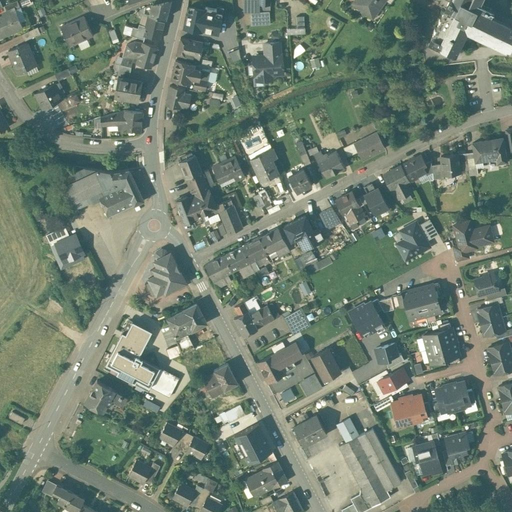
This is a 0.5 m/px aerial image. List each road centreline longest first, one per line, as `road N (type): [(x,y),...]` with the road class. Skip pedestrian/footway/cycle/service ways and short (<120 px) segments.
road 1 (residential): [(511,108),(458,125),(188,262)]
road 2 (tertiary): [(188,262),(320,511)]
road 3 (tertiary): [(148,236),(37,447)]
road 4 (residential): [(0,82),(44,133),(98,147),(150,142)]
road 5 (residential): [(178,0),(150,142)]
road 6 (residential): [(154,511),(37,447)]
road 7 (residential): [(424,271),(445,264),(452,275),(477,361)]
